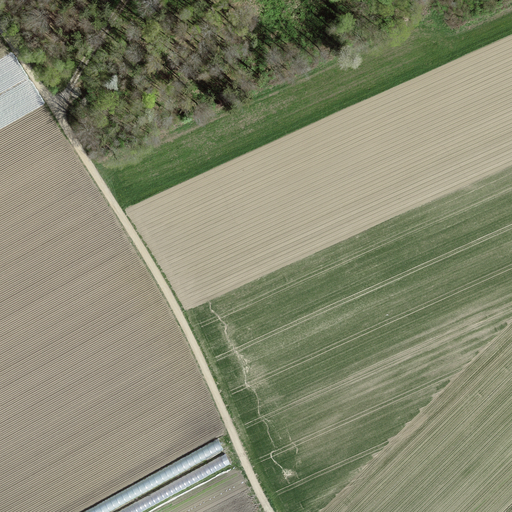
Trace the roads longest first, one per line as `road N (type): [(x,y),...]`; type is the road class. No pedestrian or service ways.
road 1 (track): [(267,511),(182,323),(0,26)]
road 2 (track): [(57,109),(140,0)]
